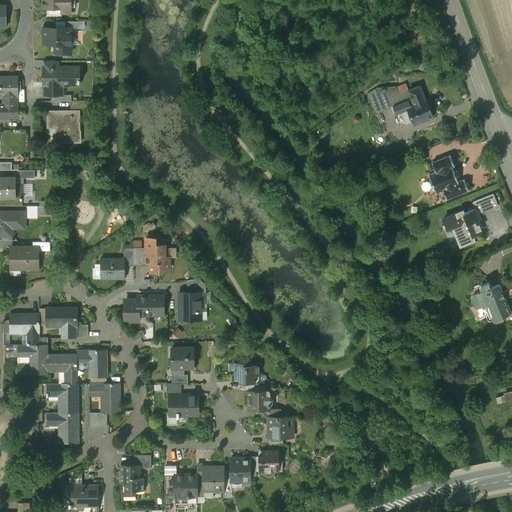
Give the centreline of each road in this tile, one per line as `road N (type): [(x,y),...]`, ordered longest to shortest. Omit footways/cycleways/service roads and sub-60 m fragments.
road 1 (residential): [(134,415),(167,443),(228,442),(235,429),(216,396)]
road 2 (secondary): [(367,511),(511,474)]
road 3 (tertiary): [(501,135),(450,0)]
